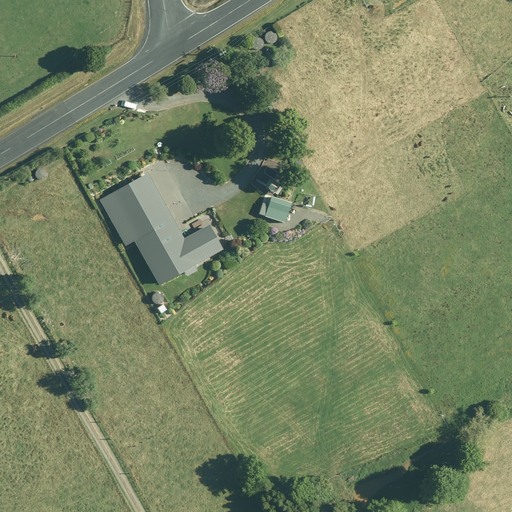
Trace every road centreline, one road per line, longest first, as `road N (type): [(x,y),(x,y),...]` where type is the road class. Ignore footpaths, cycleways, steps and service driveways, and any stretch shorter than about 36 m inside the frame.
road 1 (unknown): [(100,92),(137,116),(190,97),(237,108),(256,134),(257,152),(250,173),(212,196)]
road 2 (tertiary): [(0,154),(179,45)]
